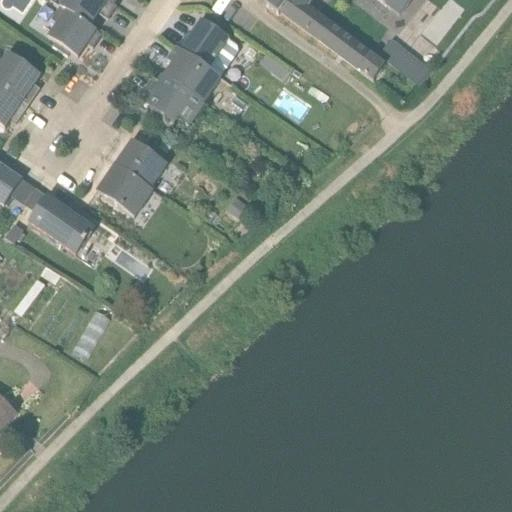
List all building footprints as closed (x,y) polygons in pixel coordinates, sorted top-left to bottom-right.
[(60,12),(90,31),(98,19),(108,27),(117,13),(113,8),(109,5),(102,0),(65,0),(59,10),(60,12)] [(102,0),(109,5),(113,8),(118,0),(102,0)] [(289,0),(283,8),(274,2),(266,13),(278,22),(279,20),(296,32),(309,14),(319,0),(289,0)] [(367,0),(397,22),(415,0),(367,0)] [(90,31),(60,12),(49,31),(45,38),(78,63),(86,50),(91,55),(100,39),(90,31)] [(309,14),(296,32),(316,47),(358,77),(373,88),(385,72),(370,60),(309,14)] [(215,75),(220,83),(237,59),(236,53),(228,47),(231,44),(200,23),(198,26),(191,38),(182,51),(188,55),(211,72),(215,75)] [(391,46),(378,62),(419,95),(432,79),(392,47),(391,46)] [(167,83),(204,111),(222,84),(220,83),(215,75),(211,72),(188,55),(182,51),(162,80),(167,83)] [(0,67),(0,91),(28,111),(40,95),(35,90),(42,82),(8,55),(0,67)] [(167,83),(162,80),(147,103),(142,110),(174,132),(179,124),(190,132),(204,111),(167,83)] [(28,111),(0,91),(0,129),(6,133),(12,125),(17,128),(28,111)] [(324,126),(309,140),(320,151),(335,138),(324,126)] [(114,170),(151,195),(168,171),(132,145),(114,170)] [(0,211),(4,214),(23,187),(0,170),(0,211)] [(151,195),(114,170),(96,197),(135,224),(154,197),(151,195)] [(47,201),(28,229),(76,261),(95,233),(47,201)] [(235,206),(226,219),(239,229),(249,217),(235,206)] [(46,274),(41,282),(55,291),(61,283),(46,274)] [(37,287),(14,318),(21,323),(45,293),(37,287)] [(78,294),(73,302),(93,315),(98,307),(78,294)] [(59,295),(50,309),(109,349),(118,335),(59,295)] [(0,439),(18,421),(0,403),(0,439)] [(0,443),(0,459),(8,451),(0,443)]
